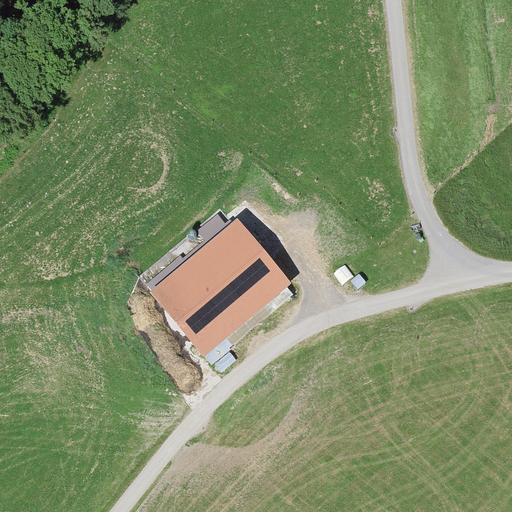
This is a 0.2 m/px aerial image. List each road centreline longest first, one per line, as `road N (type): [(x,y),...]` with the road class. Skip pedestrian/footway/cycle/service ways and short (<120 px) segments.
road 1 (residential): [(465,282),(305,331),(218,396),(122,511)]
road 2 (residential): [(465,282),(412,185),(394,0)]
